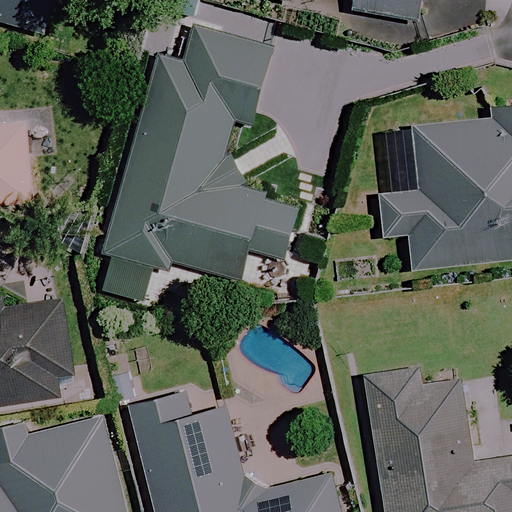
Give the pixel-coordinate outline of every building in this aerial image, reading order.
[(0,0),(0,23),(42,36),(51,0),(0,0)] [(242,0),(240,16),(287,23),(290,4),(417,23),(420,0),(242,0)] [(271,44),(168,15),(100,257),(166,275),(169,263),(238,283),(247,253),(280,262),(296,203),(216,181),(232,123),(247,127),(271,44)] [(511,104),(500,105),(501,122),(409,126),(412,188),(375,189),(377,238),(405,237),(407,269),(511,263),(511,104)] [(0,124),(0,205),(30,202),(23,123),(0,124)] [(0,405),(62,395),(59,370),(78,367),(67,298),(0,308),(0,405)] [(511,511),(511,458),(469,465),(456,381),(426,386),(423,367),(359,377),(380,511),(511,511)] [(125,406),(131,430),(151,511),(336,511),(328,477),(244,498),(221,407),(185,416),(179,393),(125,406)] [(122,511),(101,418),(24,436),(21,426),(0,431),(0,511),(122,511)]
